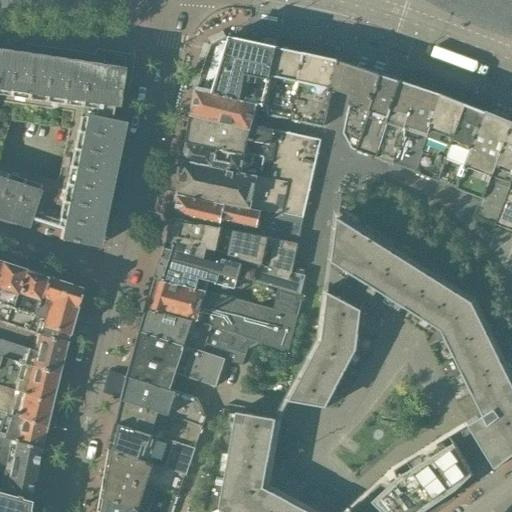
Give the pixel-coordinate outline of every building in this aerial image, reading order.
[(511,0),(260,0),(269,4),(314,20),(348,31),(357,35),(353,43),(366,47),(383,53),(386,45),(435,63),(437,63),(440,64),(487,81),(511,94),(511,0)] [(220,73),(216,91),(257,102),(265,104),(279,46),(232,36),(220,73)] [(132,56),(97,51),(94,58),(4,45),(0,43),(0,136),(8,114),(74,124),(76,111),(115,119),(121,80),(128,81),(132,56)] [(306,52),(279,46),(265,104),(271,114),(290,118),(301,73),(306,52)] [(323,126),(324,126),(332,87),(336,73),(339,58),(306,52),(301,73),(290,118),(323,126)] [(348,61),(339,58),(336,73),(332,87),(343,90),(353,93),(344,133),(353,148),(357,150),(383,74),(359,65),(348,61)] [(357,150),(375,157),(402,80),(383,74),(357,150)] [(423,150),(429,136),(444,94),(402,80),(375,157),(415,172),(423,150)] [(253,120),(257,102),(216,91),(199,88),(194,115),(251,129),(253,120)] [(437,180),(446,157),(467,104),(444,94),(429,136),(438,139),(433,154),(423,150),(415,172),(437,180)] [(457,188),(466,165),(487,112),(467,104),(446,157),(437,180),(457,188)] [(74,124),(53,223),(93,231),(117,119),(115,119),(76,111),(74,124)] [(511,126),(511,121),(487,112),(466,165),(457,188),(485,198),(511,126)] [(194,115),(189,142),(244,154),(247,138),(275,144),(267,177),(287,181),(280,212),(304,217),(321,140),(320,138),(253,120),(251,129),(194,115)] [(511,179),(511,126),(485,198),(483,201),(478,216),(496,223),(511,179)] [(240,171),(244,154),(189,142),(186,159),(240,171)] [(256,174),(240,171),(186,159),(180,194),(249,206),(256,174)] [(0,215),(29,225),(44,177),(0,162),(0,215)] [(511,229),(511,179),(496,223),(511,229)] [(280,212),(249,206),(180,194),(175,218),(220,227),(222,220),(279,229),(278,239),(299,243),(304,217),(280,212)] [(175,218),(171,237),(242,258),(293,272),(299,243),(278,239),(234,229),(231,244),(224,242),(223,246),(217,245),(220,227),(175,218)] [(469,425),(478,439),(496,468),(511,456),(511,383),(473,305),(339,218),(334,262),(376,288),(386,295),(405,307),(406,307),(421,316),(442,330),(445,336),(455,357),(456,357),(463,373),(473,394),(474,393),(484,416),(469,425)] [(171,237),(165,255),(240,276),(280,287),(304,295),(307,275),(293,272),(242,258),(171,237)] [(237,288),(240,276),(165,255),(158,276),(207,289),(211,279),(219,281),(219,283),(237,288)] [(0,263),(0,319),(6,322),(23,269),(1,262),(0,263)] [(6,322),(29,329),(46,277),(23,269),(6,322)] [(274,308),(207,289),(158,276),(149,306),(212,326),(252,339),(289,352),(298,315),(274,308)] [(81,288),(46,277),(29,329),(39,332),(66,342),(81,288)] [(280,287),(274,308),(298,315),(304,295),(280,287)] [(327,292),(320,337),(286,400),(328,407),(347,371),(358,350),(362,311),(327,292)] [(149,306),(141,330),(226,359),(243,364),(246,354),(252,339),(212,326),(149,306)] [(226,359),(141,330),(132,357),(130,369),(129,376),(169,389),(170,386),(172,381),(174,373),(175,371),(217,386),(226,359)] [(0,356),(57,373),(66,342),(39,332),(33,349),(0,338),(0,356)] [(0,383),(6,386),(16,389),(50,400),(57,373),(0,356),(0,383)] [(129,376),(124,398),(190,420),(196,399),(169,389),(129,376)] [(0,395),(0,409),(43,424),(50,400),(16,389),(13,399),(0,395)] [(204,424),(190,420),(124,398),(119,421),(197,447),(204,424)] [(239,408),(224,498),(223,507),(231,511),(354,511),(353,511),(351,511),(313,511),(307,509),(291,501),(291,500),(265,487),(271,461),(278,418),(258,413),(239,408)] [(0,409),(0,435),(39,448),(43,424),(0,409)] [(188,473),(197,447),(119,421),(114,448),(188,473)] [(33,479),(39,448),(0,435),(0,469),(8,472),(4,492),(27,498),(29,498),(33,479)] [(424,511),(458,489),(473,474),(455,442),(399,477),(374,501),(384,511),(424,511)] [(180,496),(188,473),(114,448),(109,472),(178,496),(180,496)] [(172,511),(178,496),(109,472),(104,496),(151,511),(172,511)] [(0,511),(26,511),(29,498),(27,498),(4,492),(0,491),(0,511)] [(151,511),(104,496),(100,511),(151,511)]
